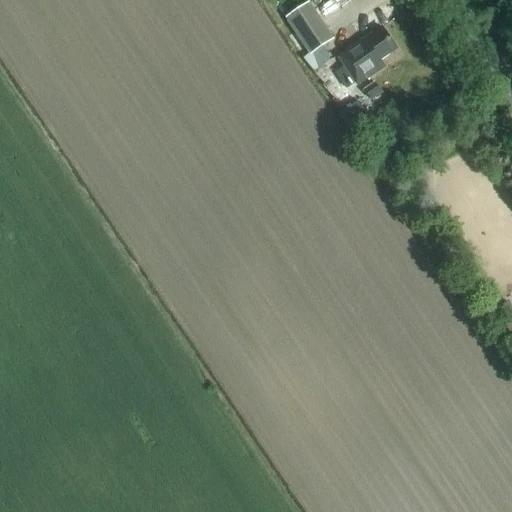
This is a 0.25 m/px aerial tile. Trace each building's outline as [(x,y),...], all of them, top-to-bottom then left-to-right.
[(332,40),(309,2),(284,17),(307,55),(332,40)] [(396,49),(381,28),(338,57),(357,85),(384,67),(379,61),(396,49)] [(381,92),(374,81),(363,89),(370,100),(381,92)] [(343,113),(349,121),(364,111),(358,102),(343,113)] [(389,137),(374,116),(355,130),(369,151),(389,137)] [(511,307),(508,301),(495,310),(511,335),(511,307)]
